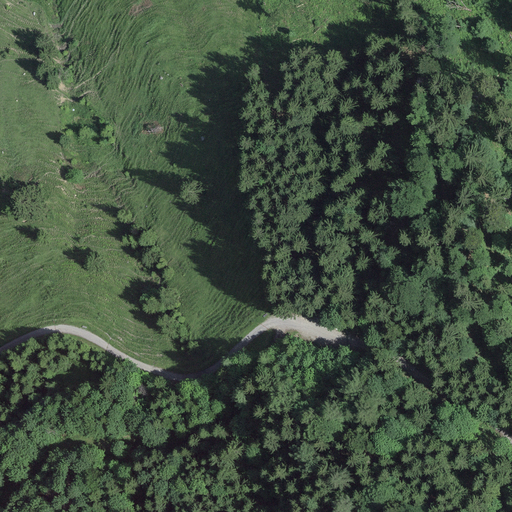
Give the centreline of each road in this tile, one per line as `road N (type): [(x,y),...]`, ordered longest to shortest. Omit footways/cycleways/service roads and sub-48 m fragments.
road 1 (track): [(511,438),(394,350),(274,319),(203,374),(160,373),(71,328),(0,351)]
road 2 (track): [(292,325),(232,418),(160,447),(84,436),(0,510)]
